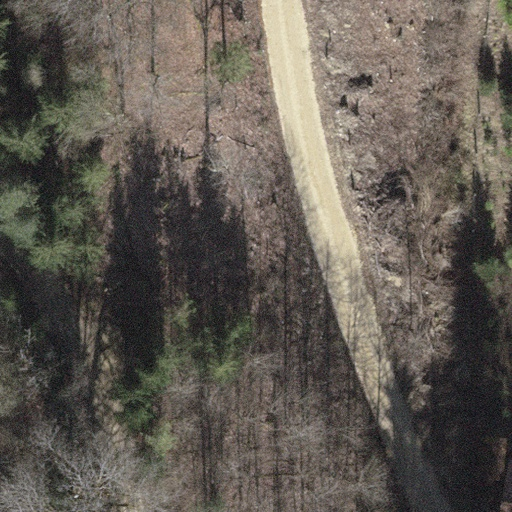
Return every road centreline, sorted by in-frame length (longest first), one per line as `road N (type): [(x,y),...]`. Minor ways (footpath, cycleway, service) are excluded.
road 1 (track): [(433,511),(329,226),(289,0)]
road 2 (track): [(0,222),(17,239),(94,427),(109,511)]
